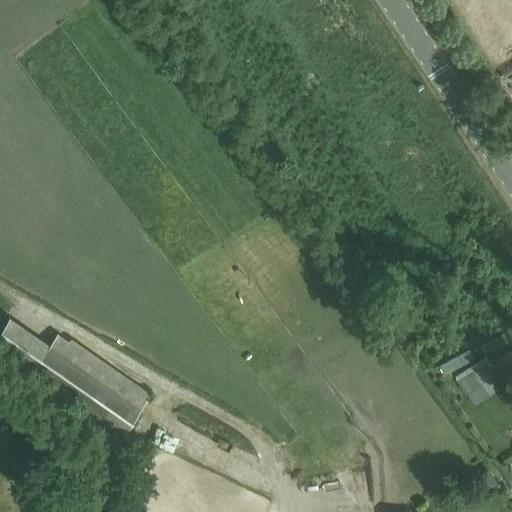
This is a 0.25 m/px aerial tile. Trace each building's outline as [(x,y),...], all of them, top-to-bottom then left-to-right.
[(502,20),(486,22),(489,41),(505,39),(502,20)] [(94,386),(136,413),(152,388),(111,361),(94,386)] [(486,389),(503,378),(492,361),(471,374),(460,382),(467,391),(482,382),(486,389)] [(372,473),(372,455),(352,455),(352,473),(372,473)] [(338,479),(339,498),(368,497),(367,478),(338,479)] [(70,511),(62,485),(25,496),(29,511),(70,511)]
